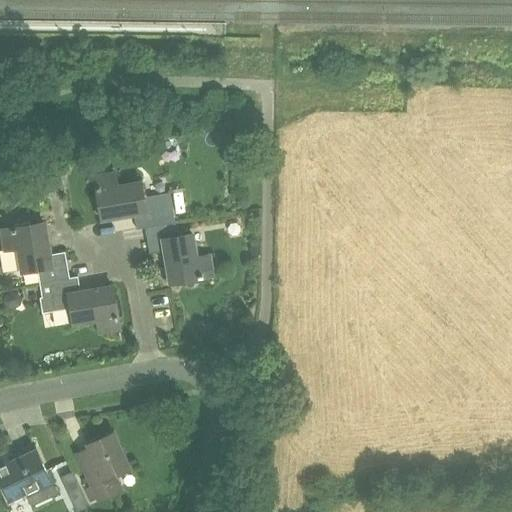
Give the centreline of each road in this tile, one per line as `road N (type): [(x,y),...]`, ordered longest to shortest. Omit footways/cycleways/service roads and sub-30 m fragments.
road 1 (residential): [(82,252),(131,257),(149,374)]
road 2 (residential): [(149,374),(0,403)]
road 3 (residential): [(200,363),(213,422),(198,511)]
